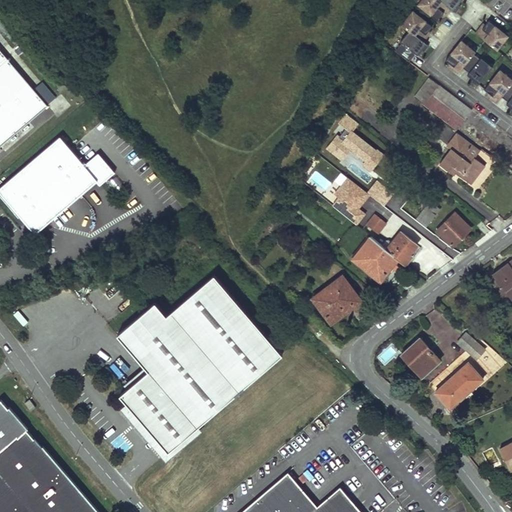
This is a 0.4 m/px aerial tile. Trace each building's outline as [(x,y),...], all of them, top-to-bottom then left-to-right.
[(446,13),(451,7),(441,0),(420,0),(418,4),(432,15),(437,19),(441,15),(444,12),(446,13)] [(441,0),(451,7),(454,10),(456,12),(461,6),(459,4),(461,0),(441,0)] [(409,30),(423,41),(428,35),(426,34),(429,30),(433,26),(427,21),(413,10),(402,24),(409,30)] [(489,20),(485,24),(483,28),(481,26),(476,32),(498,50),(509,35),(489,20)] [(396,50),(407,59),(413,51),(416,53),(418,55),(422,50),(424,51),(429,45),(427,44),(423,41),(409,30),(400,41),(402,43),(396,50)] [(462,39),(446,59),(451,63),(454,65),(469,45),(462,39)] [(474,53),(476,50),(469,45),(454,65),(452,67),(459,73),(464,66),(465,64),(466,64),(465,63),(474,53)] [(0,49),(0,146),(48,105),(7,58),(0,49)] [(407,59),(409,61),(416,53),(413,51),(407,59)] [(479,84),(479,83),(493,66),(482,56),(480,58),(474,53),(465,63),(466,64),(465,64),(472,69),(470,71),(468,74),(473,78),(472,80),(478,85),(479,84)] [(511,78),(501,69),(485,89),(489,92),(493,95),(491,97),(497,102),(503,95),(504,93),(511,82),(511,78)] [(414,97),(424,104),(439,85),(429,77),(414,97)] [(439,85),(424,104),(436,114),(451,94),(439,85)] [(436,114),(457,129),(472,110),(451,94),(436,114)] [(384,154),(353,130),(359,122),(347,114),(322,146),(341,161),(349,151),(372,169),(384,154)] [(480,150),(457,132),(447,145),(451,148),(440,163),(454,174),(456,172),(471,184),(485,166),(474,157),(480,150)] [(60,136),(0,188),(0,191),(36,233),(52,219),(49,215),(94,177),(97,180),(100,184),(115,172),(99,153),(85,165),(60,136)] [(310,157),(300,171),(306,175),(316,162),(310,157)] [(344,172),(323,196),(355,225),(366,213),(359,207),(369,195),(344,172)] [(97,180),(94,177),(49,215),(52,219),(97,180)] [(419,208),(422,210),(429,201),(426,199),(419,208)] [(397,209),(386,200),(382,204),(394,213),(397,209)] [(440,209),(429,201),(422,210),(416,218),(427,226),(440,209)] [(382,204),(367,224),(379,233),(394,213),(382,204)] [(264,227),(272,233),(285,219),(274,210),(264,227)] [(455,212),(437,230),(451,244),(461,235),(463,236),(471,228),(455,212)] [(392,242),(387,249),(399,258),(405,263),(412,255),(410,254),(417,244),(401,231),(392,242)] [(461,235),(451,244),(453,246),(463,236),(461,235)] [(371,236),(353,258),(380,281),(399,258),(387,249),(382,245),(371,236)] [(386,240),(382,245),(387,249),(392,242),(389,240),(386,240)] [(501,267),(492,274),(502,288),(509,297),(511,300),(511,258),(507,263),(509,266),(503,270),(501,267)] [(283,353),(215,273),(167,314),(155,300),(136,316),(117,332),(148,368),(120,392),(127,402),(131,406),(129,408),(137,417),(146,409),(176,444),(198,425),(283,353)] [(315,301),(331,322),(342,314),(340,310),(346,305),(349,309),(361,300),(343,275),(326,287),(329,291),(315,301)] [(326,287),(312,297),(315,301),(329,291),(326,287)] [(502,288),(497,291),(504,300),(509,297),(502,288)] [(340,310),(342,314),(349,309),(346,305),(340,310)] [(466,332),(457,342),(466,350),(475,340),(466,332)] [(420,337),(401,354),(422,377),(441,360),(420,337)] [(475,340),(466,350),(477,359),(485,349),(475,340)] [(504,363),(490,349),(479,359),(494,373),(504,363)] [(468,361),(435,391),(450,408),(484,378),(468,361)] [(36,407),(30,399),(25,403),(31,411),(36,407)] [(0,511),(101,511),(37,438),(36,440),(28,431),(29,430),(10,408),(9,409),(2,401),(0,402),(0,511)] [(121,408),(138,428),(162,456),(168,463),(204,432),(198,425),(176,444),(146,409),(137,417),(129,408),(131,406),(127,402),(121,408)] [(511,441),(499,448),(511,470),(511,469),(511,441)] [(357,511),(337,489),(314,508),(285,474),(240,511),(357,511)]
